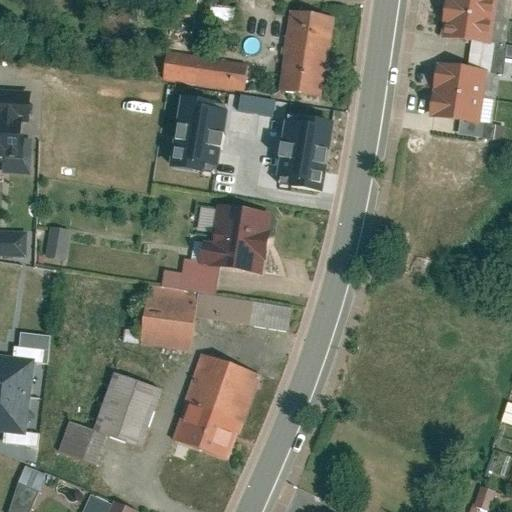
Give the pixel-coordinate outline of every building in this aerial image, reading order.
[(496,0),(447,0),(442,38),(490,45),(496,0)] [(331,14),(285,6),(272,87),(318,95),(331,14)] [(238,60),(159,48),(156,67),(235,80),(238,60)] [(487,72),(438,65),(430,116),(480,123),(487,72)] [(0,157),(19,158),(20,113),(26,113),(27,91),(0,90),(0,157)] [(225,114),(180,107),(170,170),(215,177),(225,114)] [(335,125),(287,117),(276,187),(324,195),(335,125)] [(201,227),(194,260),(217,265),(257,274),(271,210),(216,198),(209,229),(201,227)] [(52,227),(47,256),(65,259),(70,230),(52,227)] [(26,230),(0,229),(0,256),(26,257),(26,230)] [(217,265),(194,260),(181,258),(179,270),(160,267),(157,284),(212,294),(217,265)] [(197,295),(147,288),(139,344),(189,352),(194,319),(197,295)] [(285,308),(197,295),(194,319),(282,332),(285,308)] [(35,359),(0,355),(0,432),(27,435),(35,359)] [(258,378),(199,358),(170,442),(229,463),(258,378)] [(89,430),(66,422),(54,455),(93,469),(105,437),(138,449),(159,391),(110,373),(89,430)] [(10,511),(32,511),(47,475),(32,469),(29,467),(10,511)] [(481,489),(475,510),(482,511),(486,511),(493,492),(481,489)] [(89,495),(81,511),(109,511),(113,505),(89,495)]
